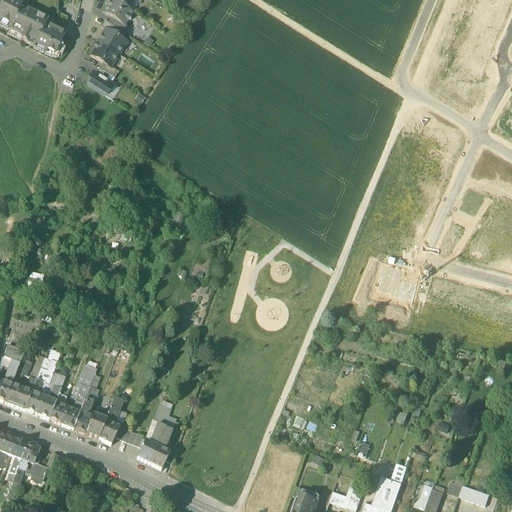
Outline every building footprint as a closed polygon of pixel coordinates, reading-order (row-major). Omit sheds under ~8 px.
[(17,0),(4,0),(2,5),(3,5),(0,10),(0,23),(9,27),(7,31),(22,38),(20,41),(26,44),(27,41),(34,44),(33,47),(54,57),(57,51),(62,50),(60,45),(64,36),(60,34),(49,28),(51,25),(47,23),(47,22),(24,10),(26,7),(22,5),(23,3),(17,0)] [(126,9),(110,0),(109,3),(105,4),(106,8),(102,13),(111,19),(124,27),(125,27),(127,22),(130,22),(129,19),(133,14),(126,9)] [(110,0),(126,9),(131,0),(110,0)] [(124,27),(111,19),(108,24),(117,30),(123,33),(126,28),(125,27),(124,27)] [(108,24),(104,22),(100,29),(105,32),(106,31),(113,35),(117,30),(108,24)] [(113,35),(106,31),(105,32),(101,38),(101,37),(97,43),(118,57),(126,44),(113,35)] [(118,57),(97,43),(93,49),(94,50),(90,56),(102,64),(110,69),(111,68),(118,57)] [(110,69),(102,64),(99,70),(109,77),(114,80),(118,73),(111,68),(110,69)] [(109,77),(99,70),(96,75),(106,82),(109,77)] [(96,75),(93,74),(88,82),(89,82),(87,86),(104,98),(107,93),(108,94),(113,87),(106,82),(96,75)] [(104,156),(101,162),(109,166),(120,145),(112,140),(108,148),(104,156)] [(108,148),(100,143),(96,151),(98,152),(104,156),(108,148)] [(104,156),(98,152),(94,159),(101,162),(104,156)] [(426,224),(431,211),(416,205),(411,218),(426,224)] [(43,278),(31,275),(29,282),(41,285),(43,278)] [(41,285),(29,282),(27,290),(41,294),(43,286),(41,285)] [(41,294),(27,290),(24,298),(39,302),(42,294),(41,294)] [(34,326),(11,320),(9,329),(30,337),(34,326)] [(112,327),(99,323),(98,327),(99,328),(98,332),(109,336),(112,327)] [(122,330),(112,327),(109,336),(119,339),(122,330)] [(27,344),(10,337),(7,348),(23,355),(27,345),(27,344)] [(23,355),(7,348),(3,360),(8,362),(11,363),(19,366),(21,361),(23,355)] [(60,356),(51,353),(48,361),(57,365),(60,356)] [(38,357),(30,380),(36,382),(44,360),(38,357)] [(48,361),(44,360),(36,382),(43,384),(43,385),(48,387),(49,387),(57,365),(48,361)] [(31,364),(21,361),(19,366),(16,374),(23,377),(22,377),(25,379),(31,364)] [(9,369),(3,384),(11,388),(16,374),(19,366),(11,363),(9,369)] [(96,372),(84,367),(76,386),(81,387),(89,390),(93,380),(96,372)] [(23,377),(16,374),(11,388),(16,389),(19,387),(22,377),(23,377)] [(29,379),(25,390),(26,393),(31,395),(36,382),(30,380),(29,379)] [(89,390),(87,395),(93,397),(98,383),(93,380),(89,390)] [(36,382),(31,395),(36,397),(39,394),(43,385),(43,384),(36,382)] [(3,384),(0,383),(0,403),(4,405),(11,388),(3,384)] [(48,387),(43,385),(39,394),(36,397),(41,399),(42,396),(44,397),(45,396),(47,397),(50,387),(49,387),(48,387)] [(81,387),(76,386),(71,401),(75,403),(81,387)] [(75,403),(72,410),(73,411),(73,413),(67,410),(61,427),(73,432),(84,404),(87,395),(89,390),(81,387),(75,403)] [(16,389),(11,388),(4,405),(24,413),(31,395),(26,393),(16,389)] [(54,389),(50,398),(50,403),(55,405),(60,392),(60,391),(54,389)] [(67,395),(60,392),(55,405),(49,422),(61,427),(67,410),(61,408),(62,406),(63,406),(67,395)] [(36,397),(31,395),(24,413),(36,418),(43,400),(41,399),(36,397)] [(93,397),(87,395),(84,404),(91,407),(92,404),(90,404),(93,397)] [(45,401),(43,400),(36,418),(49,422),(55,405),(50,403),(45,401)] [(106,422),(105,424),(110,426),(112,423),(113,423),(114,423),(122,403),(114,400),(108,416),(106,422)] [(84,404),(73,432),(85,436),(92,419),(87,418),(91,407),(84,404)] [(164,409),(160,407),(155,422),(157,423),(160,424),(159,427),(164,429),(170,411),(164,409)] [(400,415),(399,423),(407,423),(408,415),(400,415)] [(102,420),(93,417),(92,419),(85,436),(98,441),(105,424),(106,422),(102,420)] [(152,447),(145,443),(136,460),(148,466),(159,445),(164,429),(159,427),(160,424),(157,423),(151,441),(154,443),(152,447)] [(110,426),(105,424),(98,441),(111,448),(114,439),(118,430),(110,426)] [(131,433),(119,428),(118,430),(114,439),(126,445),(131,434),(131,433)] [(164,429),(159,445),(148,466),(161,472),(165,463),(169,455),(168,454),(170,452),(176,454),(177,451),(167,447),(172,433),(164,429)] [(142,439),(131,434),(127,445),(138,449),(142,439)] [(17,443),(6,439),(0,455),(6,457),(11,458),(17,443)] [(27,447),(17,443),(11,458),(16,461),(21,462),(27,447)] [(39,451),(27,447),(21,462),(28,465),(30,466),(33,467),(37,457),(39,451)] [(176,454),(170,452),(168,454),(169,455),(165,463),(171,466),(176,454)] [(58,458),(51,456),(47,469),(53,471),(58,458)] [(47,470),(37,467),(40,459),(37,457),(33,467),(32,470),(29,469),(30,466),(28,465),(26,465),(25,468),(27,470),(25,473),(23,474),(43,482),(47,470)] [(16,461),(15,461),(12,468),(18,470),(21,462),(16,461)] [(28,465),(21,462),(18,470),(16,476),(13,485),(18,487),(23,474),(25,473),(27,470),(25,468),(26,465),(28,465)] [(397,465),(393,481),(404,484),(408,467),(397,465)] [(12,468),(8,466),(6,472),(16,476),(18,470),(12,468)] [(401,487),(381,480),(379,487),(392,492),(398,494),(401,487)] [(462,488),(451,484),(447,496),(458,499),(462,488)] [(18,487),(13,485),(9,494),(15,496),(18,487)] [(385,511),(392,492),(379,487),(371,508),(382,511),(385,511)] [(489,497),(462,488),(458,499),(485,509),(489,497)] [(425,489),(420,503),(421,503),(417,507),(415,511),(417,511),(424,511),(432,492),(425,489)] [(392,511),(398,494),(392,492),(385,511),(392,511)] [(432,492),(424,511),(436,511),(443,496),(432,492)] [(303,493),(299,501),(296,500),(292,511),(315,511),(320,499),(303,493)] [(351,500),(333,494),(329,505),(347,511),(351,500)] [(356,511),(360,501),(351,498),(351,500),(347,511),(348,511),(356,511)]
